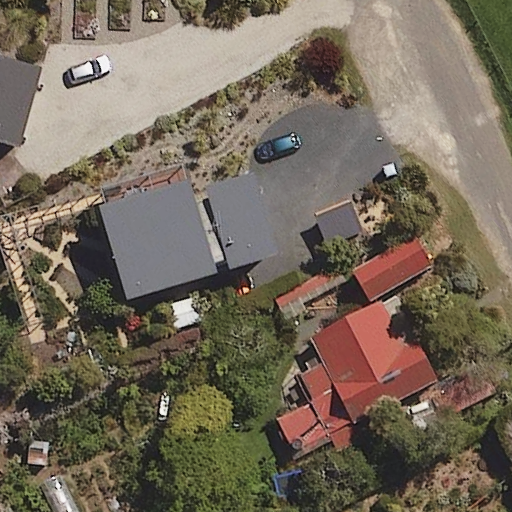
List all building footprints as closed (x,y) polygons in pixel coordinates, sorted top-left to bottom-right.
[(0,142),(18,148),(41,67),(0,55),(0,142)] [(279,254),(255,172),(207,186),(211,201),(197,205),(189,179),(100,205),(127,296),(217,270),(215,262),(226,258),(229,269),(279,254)] [(431,269),(415,237),(354,269),(370,301),(431,269)] [(275,420),(292,454),(318,442),(324,455),(352,441),(345,426),(436,382),(414,335),(395,344),(377,306),(311,338),(321,361),(298,372),(312,402),(275,420)] [(477,378),(436,399),(448,424),(490,403),(477,378)]
